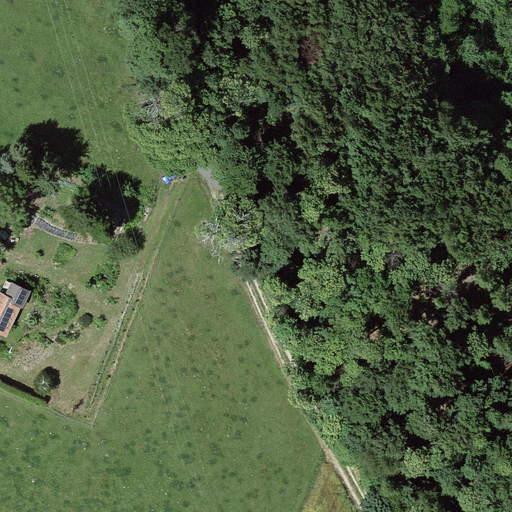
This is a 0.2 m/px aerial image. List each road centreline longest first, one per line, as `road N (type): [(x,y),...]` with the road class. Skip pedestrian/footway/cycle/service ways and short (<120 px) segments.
road 1 (track): [(183,0),(199,116),(225,210),(326,443),(367,511)]
road 2 (track): [(211,160),(173,178),(139,266)]
